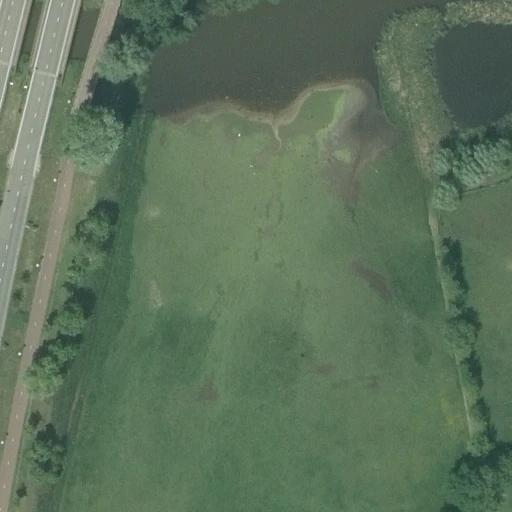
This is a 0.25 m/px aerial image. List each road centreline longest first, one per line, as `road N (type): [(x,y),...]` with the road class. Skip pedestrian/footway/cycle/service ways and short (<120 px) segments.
road 1 (track): [(511,181),(448,203),(427,234),(475,511)]
road 2 (secondary): [(0,268),(62,0)]
